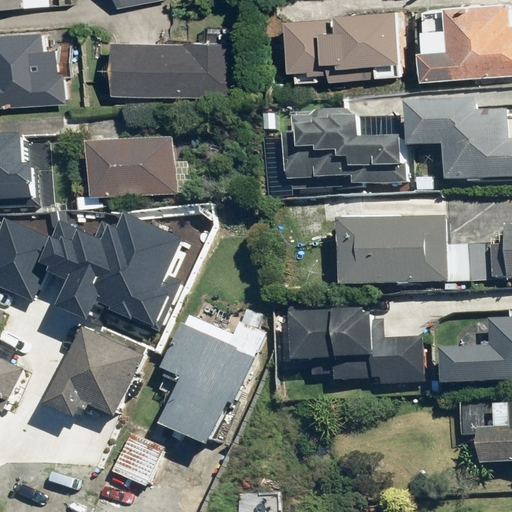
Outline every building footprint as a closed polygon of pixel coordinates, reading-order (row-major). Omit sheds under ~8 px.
[(0,0),(0,12),(57,12),(56,0),(0,0)] [(116,0),(120,14),(170,1),(169,0),(116,0)] [(451,34),(424,35),(427,86),(511,82),(511,8),(450,11),(451,34)] [(290,19),(293,80),(410,75),(407,14),(290,19)] [(0,110),(70,111),(70,58),(46,58),(46,39),(0,39),(0,110)] [(184,42),(184,49),(118,47),(117,99),(245,102),(246,50),(246,44),(184,42)] [(481,111),(412,112),(412,157),(450,157),(450,186),(511,185),(511,116),(481,117),(481,111)] [(304,145),(288,145),(290,191),(408,186),(407,144),(365,146),(364,117),(321,119),(321,124),(303,125),(304,145)] [(172,162),(170,137),(87,141),(90,199),(188,194),(187,161),(172,162)] [(0,206),(34,205),(32,167),(19,168),(18,138),(0,138),(0,206)] [(7,222),(0,237),(0,285),(32,300),(45,270),(68,279),(56,305),(86,319),(94,300),(158,329),(179,284),(171,280),(188,242),(125,214),(119,228),(104,221),(96,239),(57,221),(48,240),(7,222)] [(341,226),(344,296),(451,291),(447,221),(341,226)] [(509,247),(471,248),(472,289),(511,288),(511,234),(509,234),(509,247)] [(312,358),(313,375),(334,373),(334,379),(374,376),(374,384),(424,380),(420,328),(385,331),(384,319),(369,320),(368,307),(283,314),(286,360),(312,358)] [(0,420),(7,423),(30,375),(0,360),(0,334),(7,320),(0,316),(0,420)] [(493,353),(442,354),(443,390),(511,387),(511,322),(493,323),(493,353)] [(257,361),(189,329),(165,380),(184,389),(163,433),(212,456),(257,361)] [(86,411),(118,427),(151,359),(90,330),(50,411),(79,425),(86,411)] [(476,425),(478,460),(511,459),(511,399),(504,400),(505,424),(476,425)] [(115,477),(126,482),(119,496),(148,510),(156,493),(150,491),(169,452),(134,436),(115,477)]
